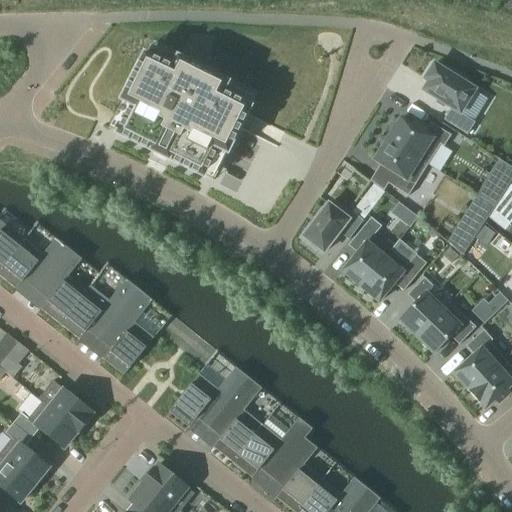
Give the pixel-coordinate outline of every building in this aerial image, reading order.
[(180,55),(153,41),(147,55),(143,53),(118,103),(122,105),(109,130),(115,133),(114,136),(205,182),(206,178),(212,181),(225,157),(228,159),(254,108),(250,106),(257,93),(230,80),(229,82),(217,76),(217,77),(213,75),(215,72),(195,62),(194,65),(190,63),(179,57),(180,55)] [(419,92),(449,111),(443,121),(467,135),(474,124),(461,116),(477,90),(433,62),(421,81),(425,84),(419,92)] [(400,119),(386,140),(427,166),(440,146),(443,148),(450,137),(430,124),(426,130),(415,123),(412,127),(400,119)] [(420,177),(427,166),(386,140),(373,162),(394,174),(387,185),(407,197),(420,177)] [(488,178),(506,189),(511,178),(511,168),(498,160),(488,178)] [(499,201),(511,210),(511,186),(510,185),(499,201)] [(454,231),(471,242),(494,208),(476,196),(454,231)] [(353,215),(363,222),(372,210),(360,201),(351,213),(353,215)] [(339,234),(348,241),(363,222),(353,215),(348,221),(328,205),(302,238),(323,254),(339,234)] [(0,270),(23,241),(0,222),(0,270)] [(484,227),(475,239),(485,247),(494,235),(484,227)] [(341,273),(360,288),(390,251),(372,236),(341,273)] [(23,281),(35,291),(67,250),(55,240),(42,256),(23,241),(0,270),(0,277),(16,291),(23,281)] [(443,255),(451,264),(457,258),(449,249),(443,255)] [(40,310),(59,325),(86,291),(68,277),(81,261),(67,250),(35,291),(47,300),(40,310)] [(390,251),(360,288),(378,303),(409,266),(390,251)] [(399,322),(416,338),(449,304),(448,303),(445,307),(430,292),(433,288),(423,279),(407,296),(415,305),(399,322)] [(98,342),(138,292),(125,281),(107,303),(88,288),(86,291),(59,325),(59,326),(78,342),(86,332),(98,342)] [(138,292),(98,342),(110,351),(102,361),(122,377),(152,340),(133,325),(151,303),(138,292)] [(496,314),(507,303),(499,294),(488,306),(496,314)] [(449,304),(416,338),(433,355),(450,338),(458,346),(475,329),(449,304)] [(468,393),(504,361),(489,344),(492,341),(483,332),(465,347),(473,356),(452,375),(468,393)] [(0,345),(0,348),(8,355),(17,344),(18,343),(9,335),(8,336),(0,345)] [(0,365),(0,369),(8,376),(15,366),(6,359),(0,365)] [(511,369),(504,361),(468,393),(484,411),(495,401),(498,405),(508,396),(511,400),(511,369)] [(208,430),(247,381),(234,370),(216,392),(197,376),(167,414),(187,430),(195,420),(208,430)] [(259,390),(247,381),(208,430),(219,440),(211,449),(231,465),(261,428),(241,412),(259,390)] [(40,404),(78,434),(94,415),(52,382),(37,401),(40,404)] [(64,452),(78,434),(40,404),(27,421),(64,452)] [(261,428),(231,465),(250,480),(258,471),(271,481),(303,440),(311,431),(297,420),(279,442),(261,428)] [(0,454),(0,460),(35,488),(50,469),(12,439),(0,454)] [(290,511),(297,511),(321,482),(303,467),(316,450),(303,440),(271,481),(282,490),(275,500),(290,511)] [(35,488),(0,460),(0,488),(21,505),(35,488)] [(141,483),(176,511),(180,511),(193,496),(157,467),(153,473),(151,471),(141,483)] [(348,511),(366,491),(352,480),(339,496),(321,482),(297,511),(348,511)] [(176,511),(141,483),(140,484),(142,486),(128,503),(139,511),(176,511)] [(366,491),(348,511),(369,511),(379,501),(366,491)]
